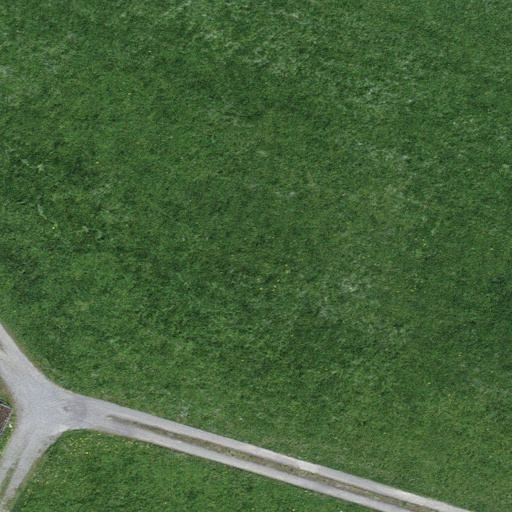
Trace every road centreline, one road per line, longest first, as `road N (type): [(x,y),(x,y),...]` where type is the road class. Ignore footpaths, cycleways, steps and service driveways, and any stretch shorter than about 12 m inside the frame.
road 1 (track): [(44,423),(379,511)]
road 2 (track): [(0,507),(44,423),(0,354)]
